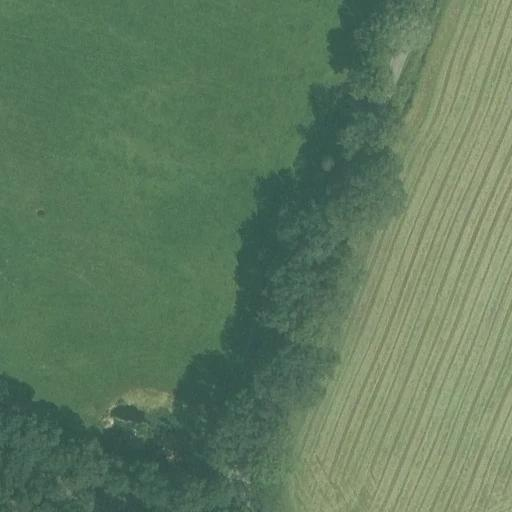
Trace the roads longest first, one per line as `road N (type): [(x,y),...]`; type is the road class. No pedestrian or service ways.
road 1 (unclassified): [(243,468),(420,0)]
road 2 (unclassified): [(143,511),(0,462)]
